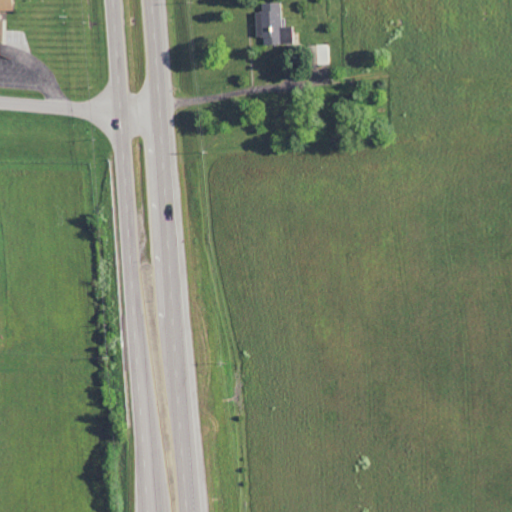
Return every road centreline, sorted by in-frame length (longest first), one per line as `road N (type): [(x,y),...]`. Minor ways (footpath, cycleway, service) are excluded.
road 1 (trunk): [(110,0),(146,511)]
road 2 (trunk): [(185,511),(149,0)]
